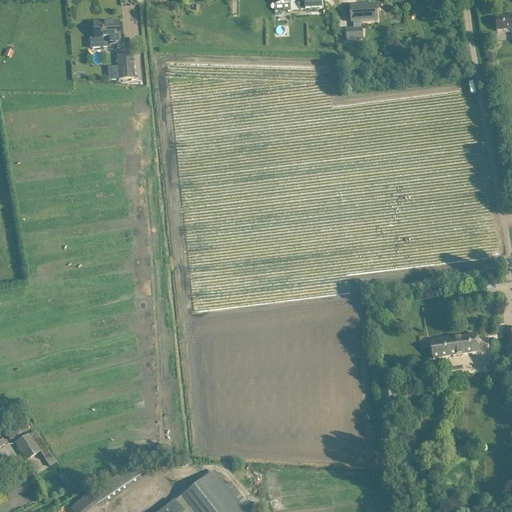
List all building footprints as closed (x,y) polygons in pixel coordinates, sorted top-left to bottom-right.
[(298,1),(299,11),(323,9),(322,0),(304,0),(305,1),(298,1)] [(377,5),(366,6),(361,7),(361,6),(350,6),(351,16),(351,22),(352,22),(353,29),(346,30),(346,40),(363,39),(362,22),(377,21),(377,5)] [(496,31),(511,30),(511,31),(511,30),(511,15),(510,16),(510,17),(495,19),(496,31)] [(94,39),(90,39),(90,49),(109,48),(109,46),(120,45),(119,22),(106,23),(102,23),(93,23),(94,39)] [(7,54),(13,60),(19,55),(14,48),(7,54)] [(133,54),(117,55),(119,81),(135,80),(133,54)] [(433,359),(480,352),(477,335),(453,339),(453,338),(430,341),(433,359)] [(27,432),(23,426),(7,435),(10,441),(27,432)] [(40,452),(50,468),(57,463),(35,431),(29,436),(28,435),(15,444),(26,461),(40,452)] [(70,509),(72,511),(93,511),(97,508),(146,475),(140,467),(135,470),(132,466),(87,497),(86,496),(70,509)] [(253,511),(225,476),(220,480),(214,471),(174,502),(160,511),(253,511)]
